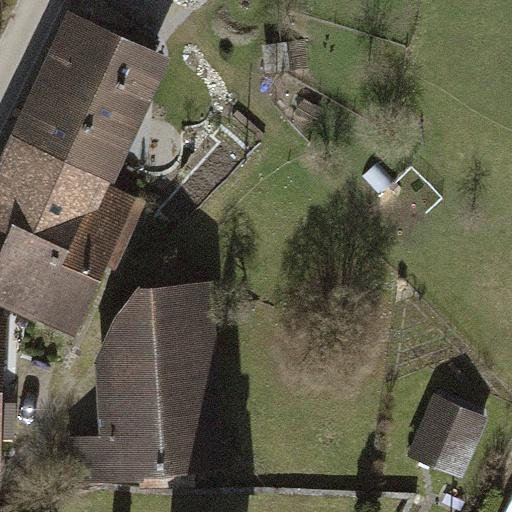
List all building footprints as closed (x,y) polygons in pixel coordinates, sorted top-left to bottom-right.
[(68,21),(12,143),(109,192),(170,69),(156,62),(162,49),(87,0),(76,25),(68,21)] [(283,48),(262,48),(262,79),(284,79),(283,48)] [(0,309),(40,329),(109,192),(12,143),(0,166),(0,215),(15,223),(0,251),(0,309)] [(157,216),(109,192),(40,329),(73,346),(110,273),(124,281),(157,216)] [(74,486),(225,478),(214,291),(128,296),(96,365),(100,446),(72,447),(74,486)] [(0,430),(9,323),(0,322),(0,430)] [(481,408),(432,389),(405,456),(453,475),(481,408)]
